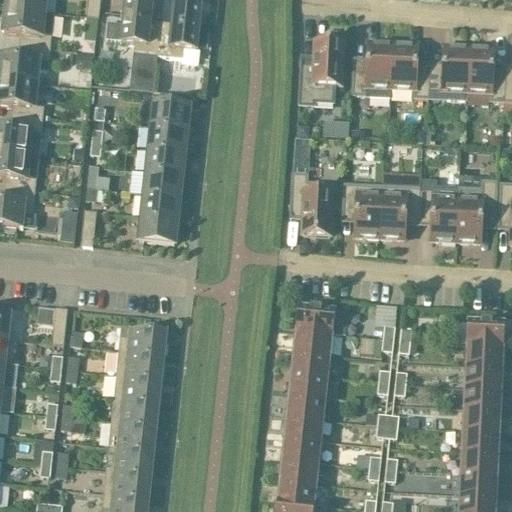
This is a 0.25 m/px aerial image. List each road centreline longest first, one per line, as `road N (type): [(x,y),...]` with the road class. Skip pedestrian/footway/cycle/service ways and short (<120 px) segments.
road 1 (residential): [(511,283),(281,262)]
road 2 (residential): [(511,26),(305,0)]
road 3 (residential): [(188,288),(0,268)]
